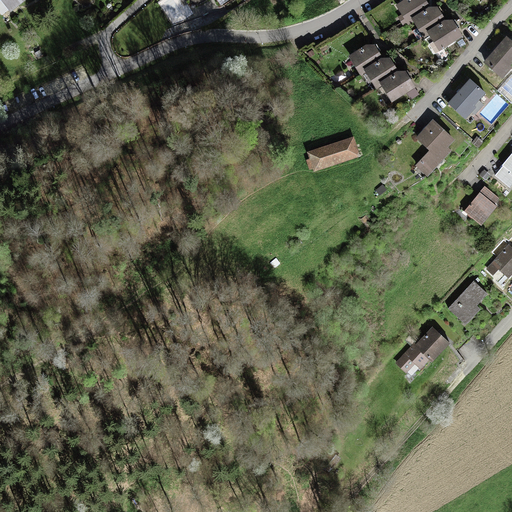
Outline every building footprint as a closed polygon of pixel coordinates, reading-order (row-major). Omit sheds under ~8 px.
[(28,0),(0,0),(0,3),(10,15),(28,0)] [(398,6),(394,0),(393,0),(388,4),(396,17),(403,13),(398,6)] [(414,19),(432,8),(426,0),(407,0),(398,6),(403,13),(409,23),(414,19)] [(390,21),(396,17),(388,4),(382,8),(390,21)] [(428,31),(445,20),(436,5),(432,8),(414,19),(424,34),(428,31)] [(384,25),(390,21),(382,8),(375,12),(384,25)] [(377,29),(384,25),(375,12),(369,16),(377,29)] [(445,20),(428,31),(442,52),(464,39),(450,17),(445,20)] [(351,56),(367,46),(366,34),(359,24),(332,43),(331,40),(317,49),(323,58),(330,70),(351,56)] [(511,41),(506,36),(482,63),(499,78),(511,63),(511,41)] [(367,70),(382,60),(371,43),(367,46),(351,56),(362,73),(367,70)] [(323,58),(317,49),(315,45),(308,49),(315,60),(316,62),(323,58)] [(315,60),(308,49),(307,47),(300,51),(308,64),(315,60)] [(382,60),(367,70),(377,86),(382,83),(397,73),(387,57),(382,60)] [(397,73),(382,83),(392,99),(412,86),(402,70),(397,73)] [(468,79),(444,104),(463,122),(487,96),(468,79)] [(452,139),(433,121),(417,137),(430,150),(414,167),(424,177),(450,151),(445,147),(452,139)] [(315,170),(359,156),(353,137),(309,151),(315,170)] [(511,177),(511,148),(495,169),(510,181),(511,177)] [(487,208),(472,196),(457,214),(472,226),(487,208)] [(511,268),(511,253),(504,246),(481,272),(489,279),(495,272),(503,279),(511,268)] [(481,298),(469,285),(445,308),(462,325),(474,314),(470,309),(481,298)] [(445,346),(426,329),(409,348),(427,365),(445,346)] [(463,331),(457,336),(465,343),(471,338),(463,331)] [(465,343),(457,336),(452,342),(460,349),(465,343)]
